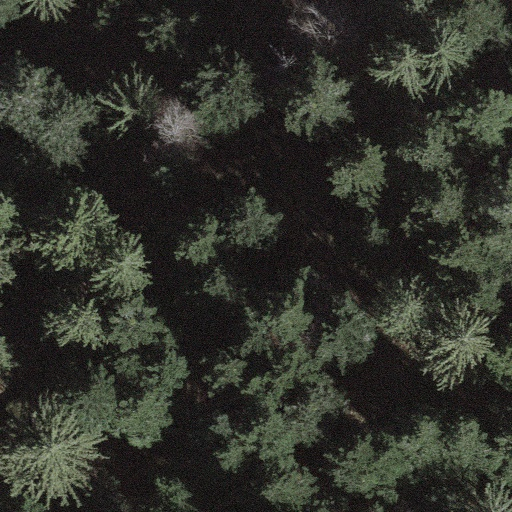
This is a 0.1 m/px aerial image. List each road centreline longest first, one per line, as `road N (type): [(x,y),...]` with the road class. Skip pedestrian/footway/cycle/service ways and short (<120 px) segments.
road 1 (track): [(0,383),(114,259),(228,172),(278,152),(299,165),(325,202),(340,285),(371,333),(449,381),(511,400)]
road 2 (track): [(278,152),(310,60),(334,29),(381,0)]
